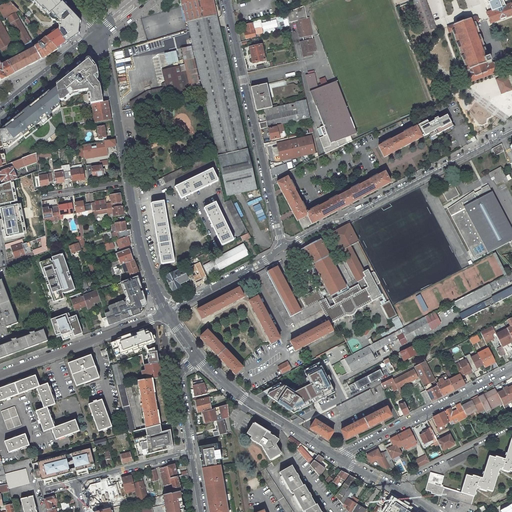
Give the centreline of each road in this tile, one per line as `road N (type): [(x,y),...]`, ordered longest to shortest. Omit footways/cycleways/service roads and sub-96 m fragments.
road 1 (unclassified): [(283,247),(511,131)]
road 2 (residential): [(224,0),(283,247)]
road 3 (residential): [(290,429),(464,338)]
road 4 (residential): [(511,370),(339,459)]
road 5 (residential): [(0,375),(165,313)]
road 6 (tertiary): [(128,184),(102,38)]
road 7 (secondary): [(4,117),(102,38)]
road 8 (secondary): [(98,30),(0,108)]
road 9 (residential): [(75,482),(191,450)]
